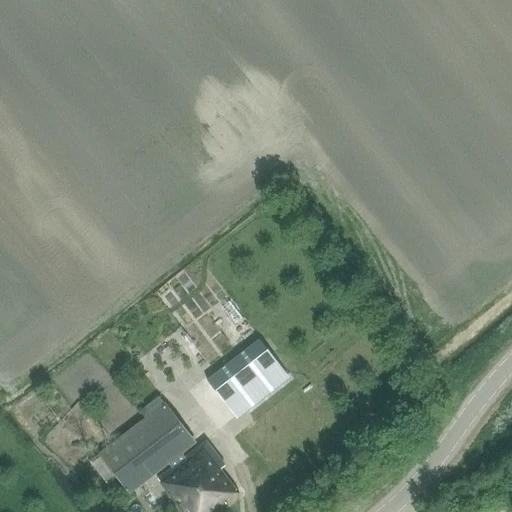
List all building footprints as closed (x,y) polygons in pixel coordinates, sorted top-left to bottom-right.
[(259,339),(206,380),(222,399),(253,374),(266,390),(287,374),(259,339)] [(130,493),(186,449),(195,442),(164,403),(99,454),(130,493)] [(297,410),(243,448),(266,480),(320,443),(297,410)] [(199,447),(179,462),(217,510),(226,503),(224,500),(236,490),(220,470),(225,466),(206,441),(199,447)] [(183,511),(213,511),(217,510),(179,462),(158,479),(183,511)]
